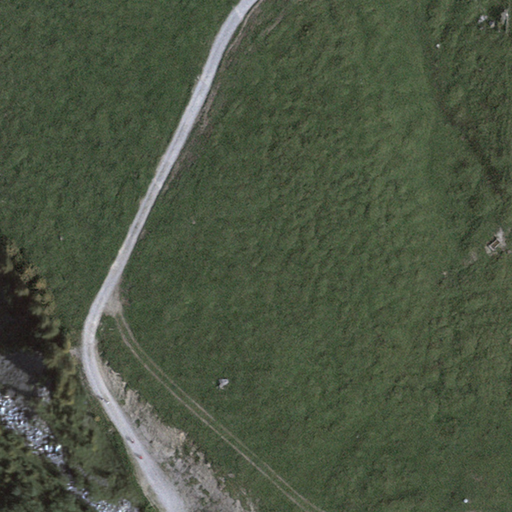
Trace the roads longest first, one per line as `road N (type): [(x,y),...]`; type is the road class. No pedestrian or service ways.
road 1 (track): [(168,511),(94,380),(93,323),(221,41),(253,0)]
road 2 (track): [(310,511),(141,358),(111,285)]
